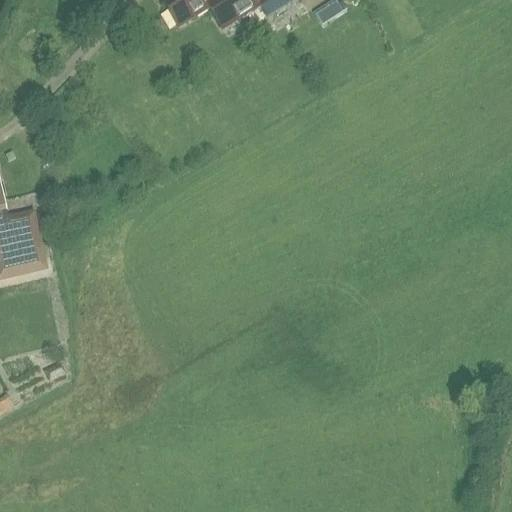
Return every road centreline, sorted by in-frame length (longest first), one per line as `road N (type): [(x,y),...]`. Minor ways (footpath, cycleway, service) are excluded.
road 1 (track): [(142,511),(77,328),(35,169),(10,124)]
road 2 (unclassified): [(0,131),(132,0)]
